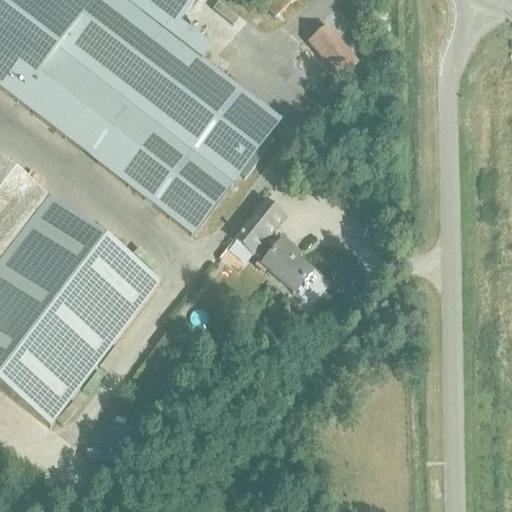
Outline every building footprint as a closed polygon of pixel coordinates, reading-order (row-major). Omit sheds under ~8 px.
[(177,26),(191,8),(192,7),(183,0),(0,0),(0,92),(191,238),(279,124),(199,63),(209,50),(177,26)] [(258,0),(257,1),(274,20),(297,0),(258,0)] [(307,44),(339,82),(357,66),(325,29),(307,44)] [(0,392),(48,430),(158,287),(0,165),(0,392)] [(260,269),(285,289),(293,296),(310,274),(297,264),(301,259),(272,236),(284,221),(265,206),(234,243),(253,259),(254,257),(264,264),(260,269)]
